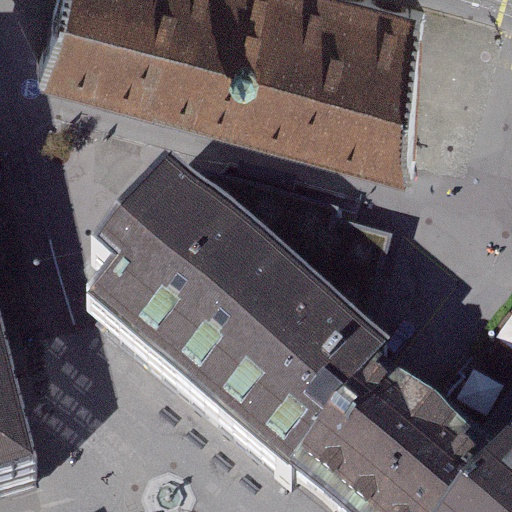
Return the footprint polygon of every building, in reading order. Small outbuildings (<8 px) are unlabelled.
[(343,0),(57,0),(37,71),(413,177),(416,20),(343,0)] [(389,243),(151,179),(71,269),(94,289),(75,311),(273,486),(372,375),(363,367),(353,359),(389,243)] [(0,180),(0,273),(15,335),(37,328),(0,180)] [(0,344),(0,499),(38,489),(0,344)] [(383,384),(372,375),(273,486),(287,498),(302,511),(435,511),(476,466),(383,384)] [(476,466),(435,511),(511,511),(511,473),(488,452),(476,466)]
